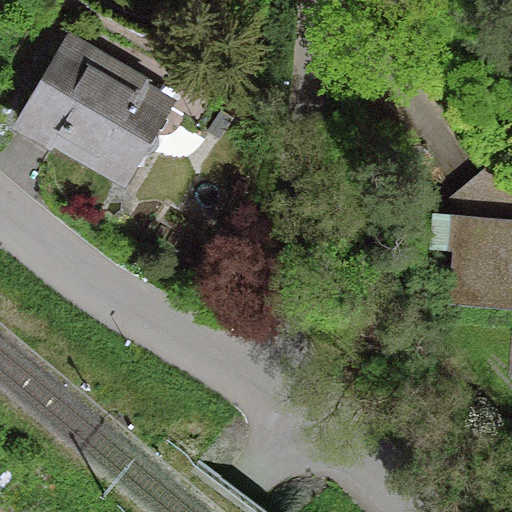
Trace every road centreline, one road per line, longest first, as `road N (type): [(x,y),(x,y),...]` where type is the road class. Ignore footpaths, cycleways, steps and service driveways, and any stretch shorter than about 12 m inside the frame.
road 1 (residential): [(308,0),(295,220),(298,406)]
road 2 (residential): [(298,406),(0,189)]
road 3 (residential): [(419,511),(298,406)]
road 4 (residential): [(298,406),(222,511)]
